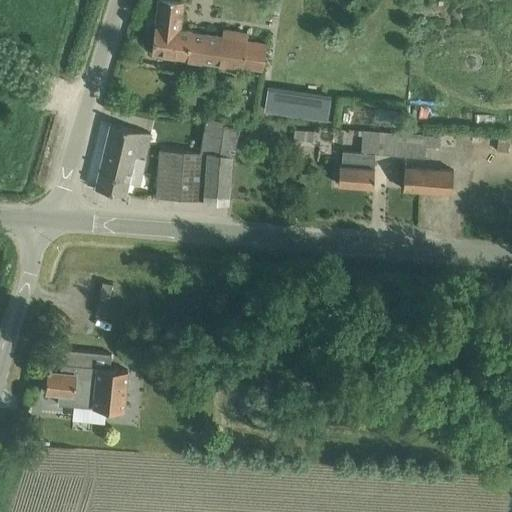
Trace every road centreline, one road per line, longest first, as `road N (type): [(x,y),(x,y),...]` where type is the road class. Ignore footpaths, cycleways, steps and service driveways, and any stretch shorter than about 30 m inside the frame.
road 1 (tertiary): [(511,255),(49,220)]
road 2 (unclassified): [(49,220),(116,0)]
road 3 (unclassified): [(0,375),(49,220)]
